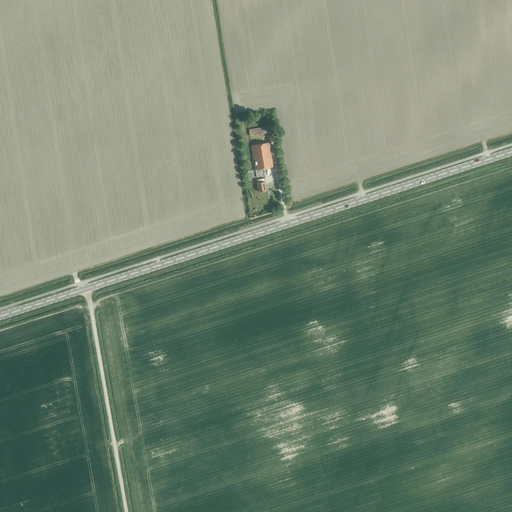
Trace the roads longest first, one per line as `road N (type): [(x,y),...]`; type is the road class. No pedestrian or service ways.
road 1 (primary): [(86,288),(511,151)]
road 2 (unclassified): [(125,511),(86,288)]
